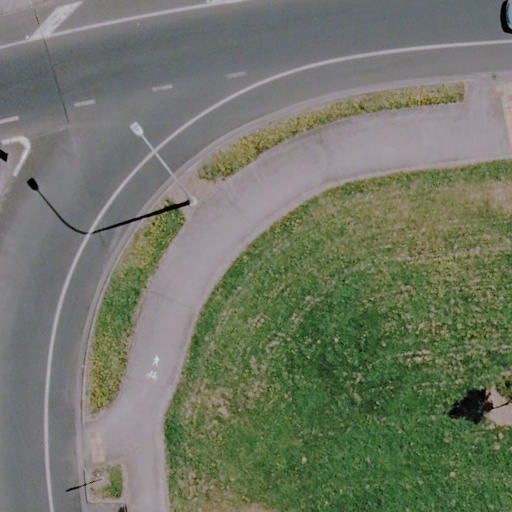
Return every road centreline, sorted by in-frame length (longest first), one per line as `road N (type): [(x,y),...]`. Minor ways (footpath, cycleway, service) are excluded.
road 1 (residential): [(136,59),(67,163),(24,260),(7,336),(4,448),(15,511)]
road 2 (secondary): [(511,12),(136,59)]
road 3 (secondary): [(136,59),(0,95)]
